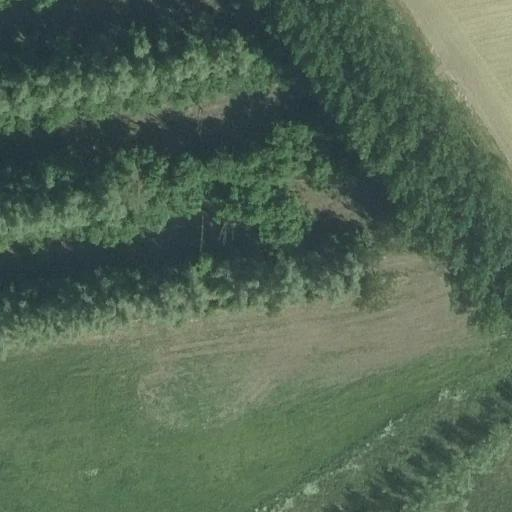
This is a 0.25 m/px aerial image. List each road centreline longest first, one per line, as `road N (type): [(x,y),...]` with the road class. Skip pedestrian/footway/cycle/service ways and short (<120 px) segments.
road 1 (track): [(503,236),(0,314)]
road 2 (unclassified): [(511,249),(345,0)]
